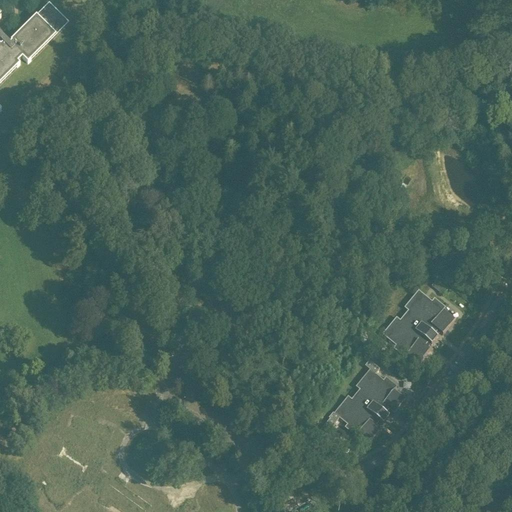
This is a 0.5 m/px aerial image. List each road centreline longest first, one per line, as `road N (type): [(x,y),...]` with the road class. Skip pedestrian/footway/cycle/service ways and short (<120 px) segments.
road 1 (residential): [(298,511),(414,432),(511,287)]
road 2 (track): [(0,460),(39,411),(75,390),(112,379),(164,390)]
